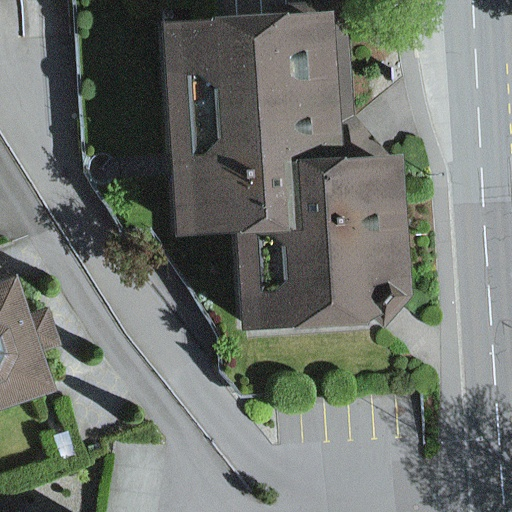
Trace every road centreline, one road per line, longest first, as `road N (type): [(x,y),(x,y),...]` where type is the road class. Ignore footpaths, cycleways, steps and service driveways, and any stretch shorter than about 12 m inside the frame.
road 1 (residential): [(502,503),(270,508),(0,146)]
road 2 (primary): [(484,233),(502,503)]
road 3 (primary): [(473,0),(484,233)]
